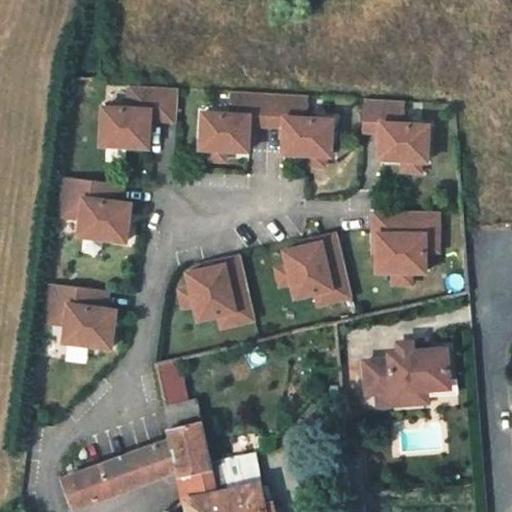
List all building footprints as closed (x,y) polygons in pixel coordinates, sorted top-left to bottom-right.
[(179,92),(130,89),(129,112),(105,110),(103,147),(150,150),(151,138),(152,122),(178,124),(179,92)] [(273,96),(234,94),(232,116),(206,115),(205,151),(211,151),(229,152),(241,152),(252,153),(253,127),(271,128),(273,96)] [(312,98),(273,96),(271,128),(288,129),(287,154),(298,155),(310,156),(327,156),(335,157),(336,121),(311,120),(312,98)] [(410,102),(371,100),(370,132),(387,133),(386,159),(409,160),(426,161),(433,161),(435,126),(409,124),(410,102)] [(229,152),(211,151),(211,162),(228,163),(229,152)] [(327,156),(310,156),(310,167),(327,168),(327,156)] [(426,161),(409,160),(408,171),(426,172),(426,161)] [(122,188),(62,180),(57,218),(80,222),(78,238),(124,245),(129,214),(130,207),(120,206),(122,188)] [(444,208),(380,209),(380,221),(380,232),(385,232),(385,250),(386,268),(401,268),(418,268),(433,267),(433,248),(433,231),(445,230),(444,208)] [(433,231),(433,248),(445,247),(445,230),(433,231)] [(354,294),(338,231),(321,236),(322,240),(305,244),(287,249),(291,264),(295,281),(298,295),(318,290),(335,286),(338,298),(354,294)] [(322,240),(321,236),(313,238),(304,240),(305,244),(322,240)] [(208,270),(190,275),(194,290),(198,307),(202,321),(222,316),(238,311),(242,323),(258,319),(241,257),(225,261),(226,266),(208,270)] [(226,266),(225,261),(216,263),(207,266),(208,270),(226,266)] [(295,281),(291,264),(278,267),(282,284),(295,281)] [(418,268),(401,268),(401,281),(418,280),(418,268)] [(335,286),(318,290),(322,302),(338,298),(335,286)] [(107,295),(47,287),(41,325),(65,328),(63,345),(109,352),(114,320),(114,314),(104,313),(107,295)] [(198,307),(194,290),(182,293),(186,310),(198,307)] [(238,311),(222,316),(225,328),(242,323),(238,311)] [(392,357),(366,358),(367,390),(376,389),(377,404),(395,403),(394,389),(425,388),(447,386),(445,349),(427,349),(414,350),(413,341),(400,342),(401,349),(391,350),(392,357)] [(427,341),(413,341),(414,350),(427,349),(427,341)] [(156,363),(166,404),(191,398),(180,357),(156,363)] [(425,388),(394,389),(395,403),(426,401),(425,388)] [(89,511),(171,480),(184,505),(215,496),(202,451),(191,412),(165,415),(170,443),(54,490),(65,511),(89,511)] [(184,505),(185,511),(281,511),(282,490),(271,491),(259,444),(202,451),(215,496),(184,505)] [(340,511),(339,488),(324,489),(325,511),(340,511)]
